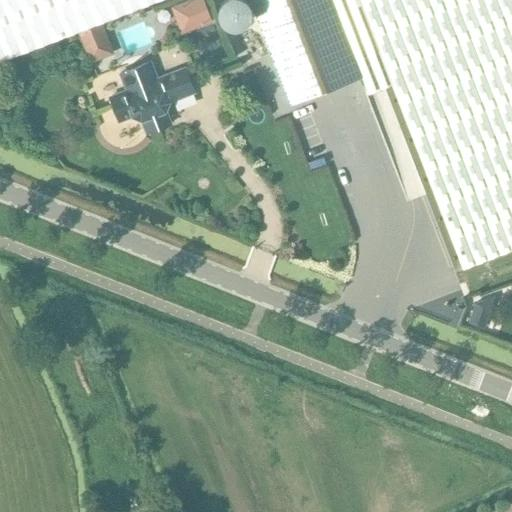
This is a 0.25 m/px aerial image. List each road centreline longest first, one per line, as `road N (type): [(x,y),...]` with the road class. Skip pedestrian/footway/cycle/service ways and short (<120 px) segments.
road 1 (tertiary): [(511,394),(0,192)]
road 2 (unknown): [(360,335),(380,253),(364,164),(339,105)]
